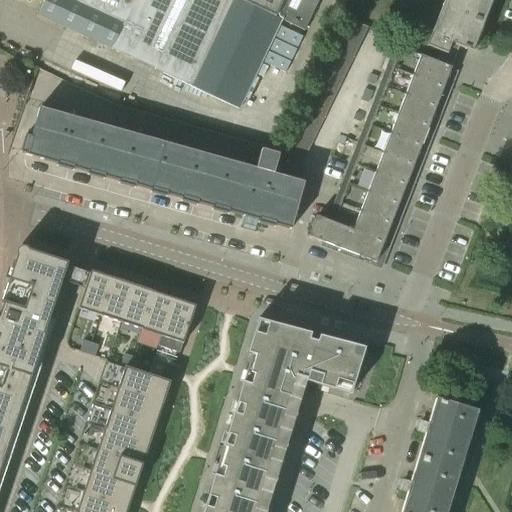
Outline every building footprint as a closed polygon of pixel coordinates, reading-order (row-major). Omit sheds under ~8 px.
[(72,0),(73,1),(71,0),(45,0),(39,14),(240,112),(284,21),(304,31),(318,0),(72,0)] [(353,0),(351,7),(363,13),(368,0),(353,0)] [(439,52),(435,62),(450,68),(458,47),(472,52),(492,0),(449,0),(436,36),(431,34),(426,46),(439,52)] [(362,38),(367,28),(344,17),(339,27),(362,38)] [(357,48),(362,38),(339,27),(334,37),(357,48)] [(334,37),(329,47),(352,58),(357,48),(334,37)] [(450,68),(435,62),(394,46),(326,221),(316,216),(308,237),(375,263),(450,68)] [(347,68),(352,58),(329,47),(324,57),(347,68)] [(324,57),(319,67),(342,78),(347,68),(324,57)] [(337,88),(342,78),(319,67),(314,77),(337,88)] [(314,77),(310,87),(332,98),(337,88),(314,77)] [(310,87),(305,97),(328,108),(332,98),(310,87)] [(323,118),(328,108),(305,97),(300,107),(323,118)] [(318,128),(323,118),(300,107),(295,117),(318,128)] [(278,155),(260,150),(255,170),(247,167),(234,164),(222,160),(209,157),(196,153),(182,149),(168,145),(154,141),(136,136),(120,132),(105,127),(88,123),(69,118),(39,109),(26,155),(290,229),(303,183),(272,175),(278,155)] [(295,117),(290,127),(313,138),(318,128),(295,117)] [(285,137),(308,148),(313,138),(290,127),(285,137)] [(288,151),(293,141),(285,137),(280,147),(288,151)] [(296,154),(300,144),(293,141),(288,151),(296,154)] [(303,158),(308,148),(300,144),(296,154),(303,158)] [(0,470),(1,467),(43,340),(44,338),(46,333),(44,332),(49,319),(61,281),(69,284),(73,285),(84,289),(86,284),(89,274),(77,270),(66,266),(67,263),(64,262),(53,259),(29,251),(28,251),(26,248),(22,247),(18,248),(17,249),(16,253),(16,257),(12,269),(8,280),(0,304),(3,306),(0,313),(0,470)] [(84,289),(78,309),(99,316),(112,278),(90,271),(89,274),(86,284),(84,289)] [(112,278),(99,316),(120,323),(132,285),(112,278)] [(132,285),(120,323),(140,330),(153,292),(132,285)] [(153,292),(140,330),(160,336),(161,337),(173,299),(153,292)] [(160,336),(157,346),(179,354),(182,344),(195,306),(173,299),(161,337),(160,336)] [(264,511),(287,439),(299,402),(305,382),(349,395),(361,356),(308,340),(310,334),(257,320),(247,353),(250,355),(202,511),(264,511)] [(83,340),(79,351),(87,354),(91,342),(83,340)] [(91,342),(87,354),(95,356),(99,345),(91,342)] [(124,354),(120,365),(122,366),(124,367),(128,368),(131,357),(124,354)] [(131,357),(128,368),(135,370),(139,359),(131,357)] [(166,364),(161,379),(169,382),(174,366),(166,364)] [(120,380),(117,388),(140,395),(163,403),(170,382),(169,382),(161,379),(147,374),(135,370),(128,368),(124,367),(120,380)] [(117,388),(110,408),(133,416),(156,423),(163,403),(140,395),(117,388)] [(446,511),(477,411),(435,398),(400,511),(446,511)] [(110,408),(104,429),(126,436),(149,444),(156,423),(133,416),(110,408)] [(104,429),(97,449),(120,457),(142,465),(143,462),(145,457),(149,444),(126,436),(104,429)] [(97,449),(90,470),(113,477),(135,485),(142,465),(120,457),(97,449)] [(90,470),(83,490),(106,498),(129,506),(129,505),(131,499),(135,485),(113,477),(90,470)] [(83,490),(76,511),(79,511),(126,511),(127,510),(129,506),(106,498),(83,490)]
